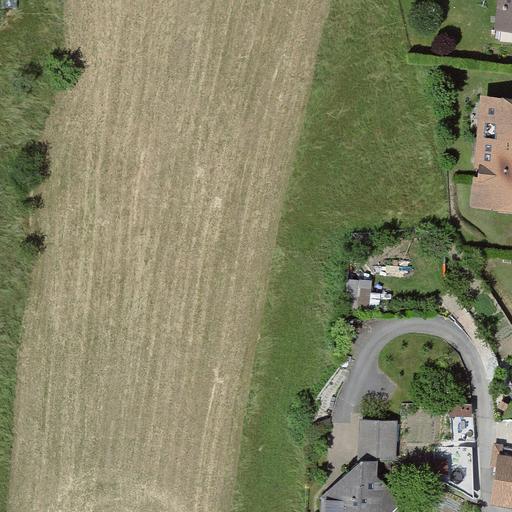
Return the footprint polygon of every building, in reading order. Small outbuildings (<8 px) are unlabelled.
[(511,0),(501,0),(499,28),(511,29),(511,0)] [(511,101),(483,99),(474,205),(511,208),(511,101)] [(508,405),(501,402),(498,408),(505,411),(508,405)] [(473,417),(473,403),(452,403),(452,417),(473,417)] [(397,421),(364,421),(363,460),(377,460),(396,461),(397,421)] [(511,448),(499,446),(491,499),(511,502),(511,448)] [(474,499),(472,448),(451,447),(436,447),(436,478),(474,499)] [(324,498),(323,511),(386,511),(400,500),(376,480),(377,460),(363,460),(324,498)]
